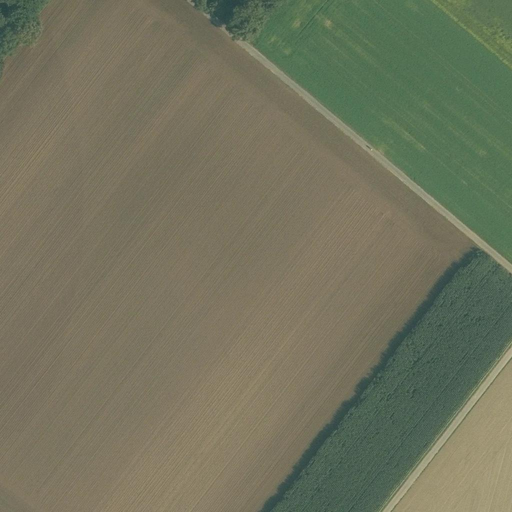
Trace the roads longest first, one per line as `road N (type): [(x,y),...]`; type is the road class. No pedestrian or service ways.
road 1 (track): [(190,0),(511,270)]
road 2 (track): [(386,511),(511,351)]
